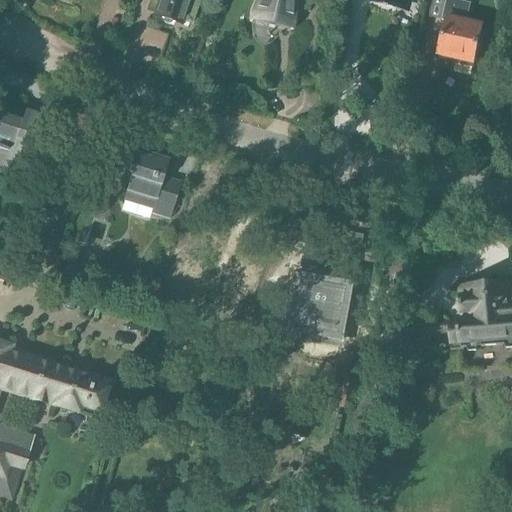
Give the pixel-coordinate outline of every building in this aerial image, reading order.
[(148,0),(146,6),(156,9),(154,16),(178,24),(179,20),(189,23),(196,0),(148,0)] [(255,0),(250,14),(250,20),(291,30),(293,24),(295,8),(309,11),(311,0),(255,0)] [(368,0),(368,2),(398,9),(398,8),(406,3),(406,0),(368,0)] [(432,0),(430,9),(442,12),(444,0),(432,0)] [(469,4),(450,0),(444,0),(442,12),(440,19),(444,19),(436,59),(455,63),(456,59),(473,63),(481,27),(464,24),(469,4)] [(0,166),(17,172),(23,155),(33,159),(46,119),(24,112),(20,122),(0,114),(0,166)] [(63,153),(50,149),(44,165),(58,169),(63,153)] [(131,174),(123,201),(152,210),(151,213),(169,219),(180,183),(162,178),(167,161),(150,156),(149,159),(134,155),(128,173),(131,174)] [(204,274),(194,302),(205,305),(199,324),(219,330),(225,312),(241,317),(249,295),(235,290),(237,283),(235,282),(239,271),(218,264),(214,277),(204,274)] [(326,284),(322,283),(318,282),(319,278),(295,274),(290,301),(281,300),(280,306),(279,306),(277,317),(278,317),(276,331),(308,337),(309,329),(311,329),(311,327),(325,329),(339,332),(339,330),(340,327),(341,327),(343,316),(342,316),(344,303),(348,284),(327,280),(326,284)] [(408,327),(392,328),(393,348),(409,347),(408,336),(447,334),(448,351),(464,350),(464,354),(476,353),(475,349),(502,347),(502,351),(511,349),(511,284),(511,282),(459,286),(461,321),(457,321),(457,325),(408,328),(408,327)] [(8,352),(9,349),(0,345),(0,499),(10,502),(30,438),(0,428),(0,390),(97,421),(108,383),(8,352)]
